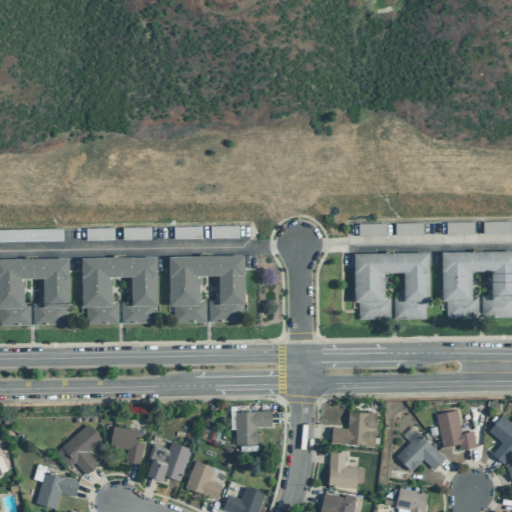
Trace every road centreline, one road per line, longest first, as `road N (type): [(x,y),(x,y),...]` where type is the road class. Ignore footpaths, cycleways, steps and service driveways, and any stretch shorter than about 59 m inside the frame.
road 1 (secondary): [(301,357),(0,363)]
road 2 (secondary): [(0,385),(301,383)]
road 3 (secondary): [(301,383),(457,381),(477,367)]
road 4 (tertiary): [(286,511),(297,475),(301,383)]
